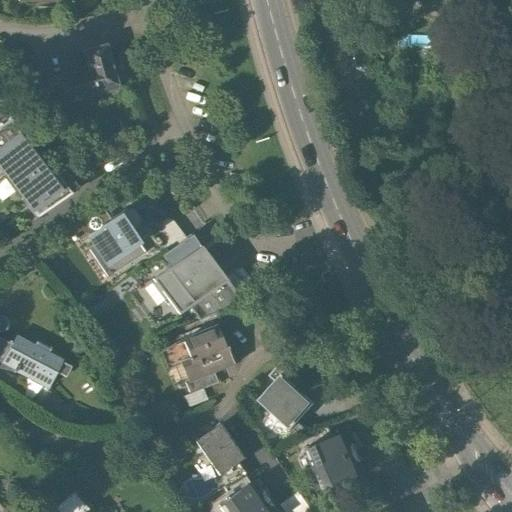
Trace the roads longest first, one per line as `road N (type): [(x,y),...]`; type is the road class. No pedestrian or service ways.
road 1 (residential): [(419,480),(393,479),(342,391),(284,350),(263,353),(247,367),(222,407),(184,432),(141,446),(57,445),(0,408)]
road 2 (primary): [(345,232),(417,372),(467,448)]
road 3 (primary): [(265,0),(345,232)]
road 4 (residential): [(188,132),(0,258)]
road 5 (residential): [(188,132),(233,222),(252,240),(310,244),(345,232)]
road 6 (residential): [(150,17),(52,33),(0,28)]
road 7 (residential): [(150,17),(188,132)]
